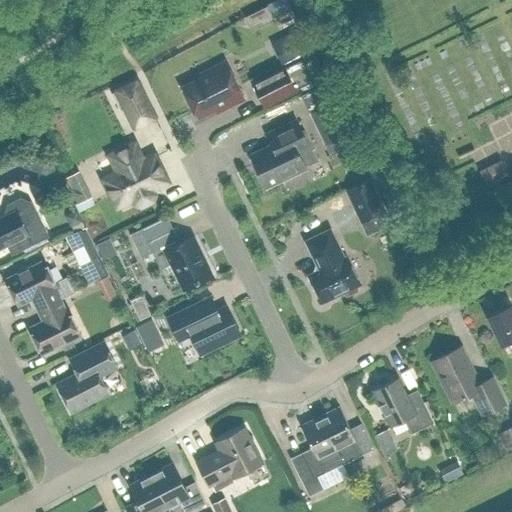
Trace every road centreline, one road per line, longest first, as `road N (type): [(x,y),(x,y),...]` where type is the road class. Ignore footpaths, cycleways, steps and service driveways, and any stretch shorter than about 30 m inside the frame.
road 1 (residential): [(66,480),(232,386),(299,388)]
road 2 (residential): [(299,388),(511,264)]
road 3 (residential): [(299,388),(195,168)]
road 4 (residential): [(66,480),(0,346)]
